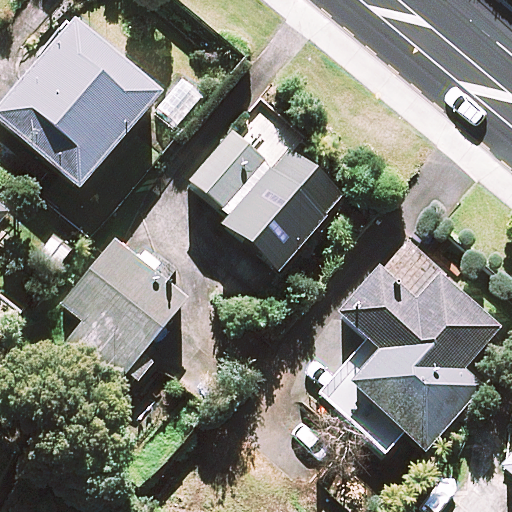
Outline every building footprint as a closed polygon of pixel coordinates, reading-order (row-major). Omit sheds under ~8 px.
[(164,103),(77,28),(0,116),(0,126),(81,197),(164,103)] [(272,169),(235,137),(191,186),(231,221),(224,228),(280,278),(349,202),(290,149),(272,169)] [(0,235),(9,225),(0,217),(0,235)] [(188,310),(116,248),(63,309),(86,329),(69,349),(117,390),(128,377),(140,387),(153,373),(142,363),(188,310)] [(502,330),(407,250),(344,324),(381,356),(354,388),(343,379),(323,403),(385,457),(403,436),(426,456),(481,390),(463,375),(502,330)]
